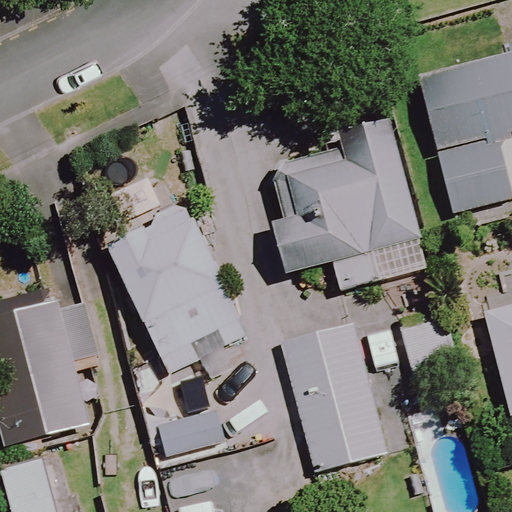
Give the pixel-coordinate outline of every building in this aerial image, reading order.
[(511,136),(511,58),(416,83),(450,218),(511,202),(496,141),(511,136)] [(402,183),(390,127),(336,138),(340,153),(269,169),(281,225),(270,228),(282,281),(330,271),(335,295),(379,286),(372,256),(415,247),(402,183)] [(150,186),(117,197),(128,228),(161,217),(150,186)] [(242,345),(184,215),(107,249),(166,381),(198,366),(190,349),(216,337),(223,353),(242,345)] [(511,311),(454,325),(463,363),(492,356),(508,423),(511,421),(511,276),(503,279),(511,311)] [(76,511),(74,504),(53,509),(37,443),(87,431),(73,376),(97,370),(81,301),(0,320),(0,441),(2,451),(0,451),(0,477),(8,511),(76,511)] [(452,372),(440,324),(400,334),(412,382),(452,372)] [(383,459),(350,331),(282,349),(314,476),(383,459)] [(129,406),(102,413),(115,464),(142,456),(129,406)] [(225,458),(213,416),(154,432),(166,475),(225,458)]
